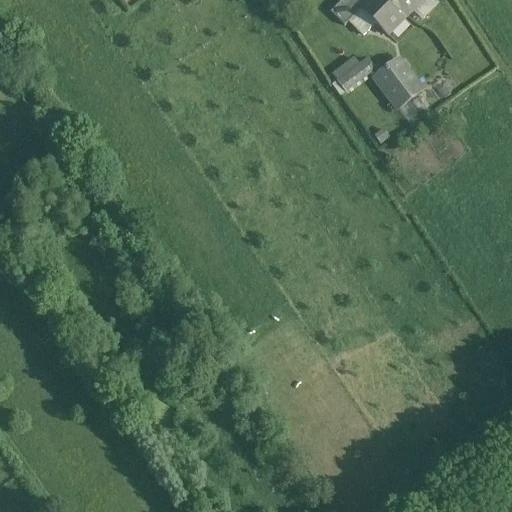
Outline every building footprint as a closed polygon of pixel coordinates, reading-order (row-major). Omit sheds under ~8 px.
[(344,0),(330,14),(344,28),(349,23),(360,11),(360,10),(369,0),(344,0)] [(369,0),(360,10),(360,11),(349,23),(363,37),(375,25),(388,38),(424,0),(369,0)] [(354,61),(332,77),(337,84),(359,68),(354,61)] [(359,68),(337,84),(345,94),(374,71),(367,62),(359,68)] [(398,62),(375,80),(398,111),(422,93),(398,62)]
